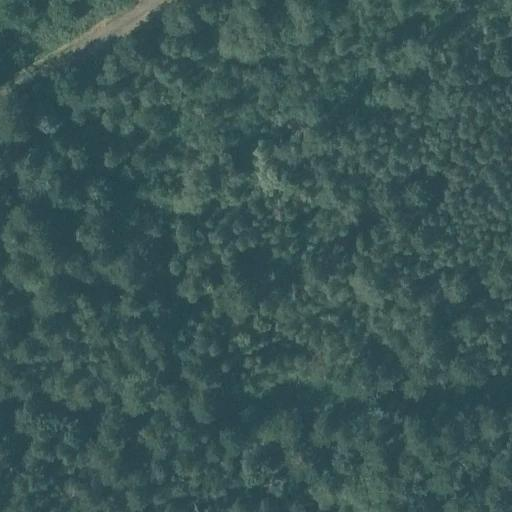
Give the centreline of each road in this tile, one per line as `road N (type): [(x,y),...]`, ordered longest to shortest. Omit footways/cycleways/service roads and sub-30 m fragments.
road 1 (track): [(511,389),(157,401),(45,395),(0,381)]
road 2 (track): [(0,97),(101,55),(178,0)]
